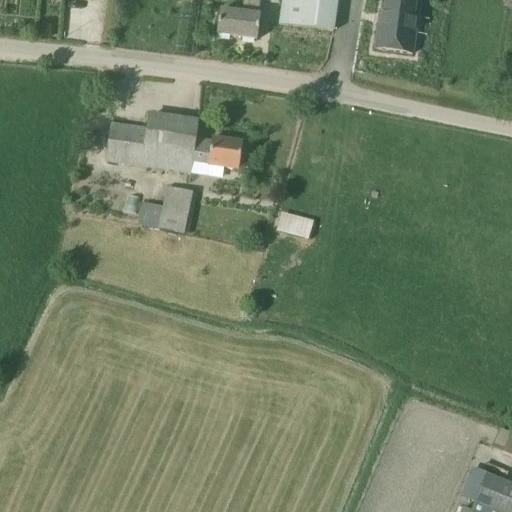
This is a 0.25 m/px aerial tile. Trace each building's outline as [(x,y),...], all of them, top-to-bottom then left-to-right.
[(257,41),(260,18),(258,17),(260,0),(242,0),(241,15),(219,11),(216,35),(257,41)] [(280,0),(278,24),(334,32),(338,0),(280,0)] [(413,18),(415,0),(403,0),(403,1),(394,0),(385,0),(383,25),(379,24),(375,51),(412,56),(417,19),(413,18)] [(511,0),(504,0),(503,9),(511,10),(511,0)] [(190,176),(191,165),(237,171),(241,142),(210,138),(209,148),(193,146),(196,121),(146,115),(144,131),(109,127),(104,165),(190,176)] [(188,237),(197,195),(166,189),(163,207),(142,204),(138,226),(158,230),(158,231),(188,237)] [(282,216),(278,231),(309,241),(313,225),(282,216)] [(511,435),(510,434),(502,453),(511,457),(511,435)] [(475,502),(474,504),(496,511),(511,511),(511,485),(505,483),(486,476),(475,502)]
